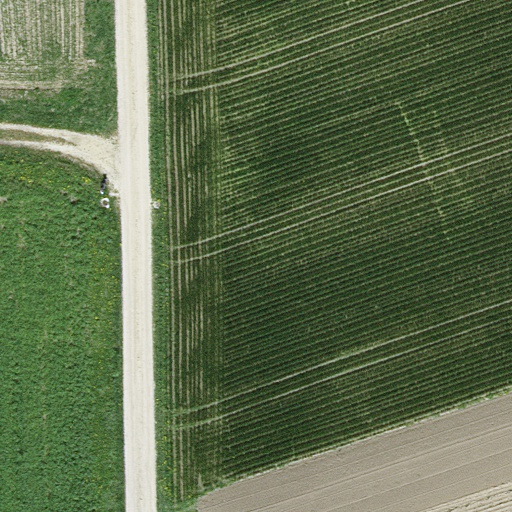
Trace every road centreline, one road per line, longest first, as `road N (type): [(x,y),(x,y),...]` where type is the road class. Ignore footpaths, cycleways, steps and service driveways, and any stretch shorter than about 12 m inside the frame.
road 1 (track): [(139,511),(127,0)]
road 2 (track): [(131,168),(64,140),(0,137)]
